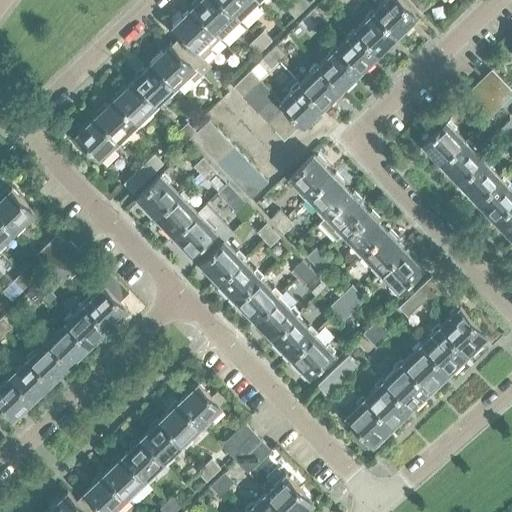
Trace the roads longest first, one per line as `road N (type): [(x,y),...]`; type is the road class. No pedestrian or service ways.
road 1 (residential): [(511,299),(361,136),(499,0)]
road 2 (residential): [(381,505),(184,299)]
road 3 (residential): [(0,463),(184,299)]
road 4 (residential): [(184,299),(18,125)]
road 5 (residential): [(18,125),(157,0)]
road 6 (residential): [(381,505),(511,388)]
